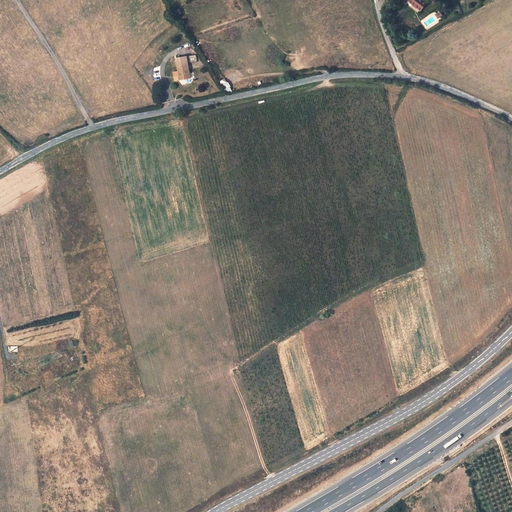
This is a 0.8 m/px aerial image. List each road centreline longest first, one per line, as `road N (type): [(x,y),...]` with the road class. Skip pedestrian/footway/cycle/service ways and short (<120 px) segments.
road 1 (residential): [(0,171),(106,122),(333,75),(403,75),(511,118)]
road 2 (tertiary): [(217,511),(415,408),(511,334)]
road 3 (motorway): [(511,375),(426,440),(305,511)]
road 4 (motorway): [(339,511),(511,396)]
road 5 (residential): [(378,511),(511,422)]
road 6 (track): [(90,128),(17,0)]
